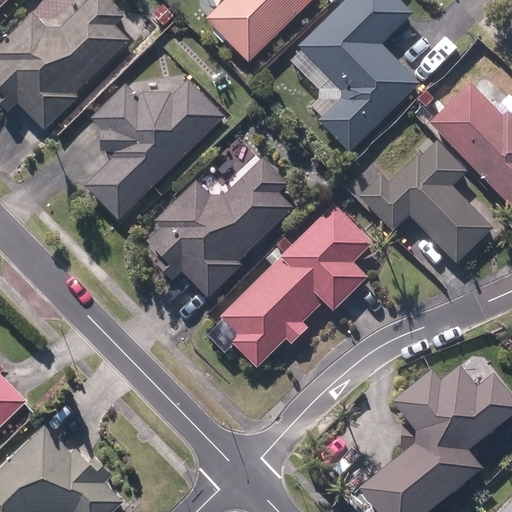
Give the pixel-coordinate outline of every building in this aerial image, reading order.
[(0,0),(0,10),(10,0),(0,0)] [(18,105),(45,132),(78,100),(74,97),(129,43),(115,29),(124,20),(104,0),(93,0),(61,31),(48,31),(32,16),(0,47),(0,106),(8,114),(18,105)] [(228,0),(206,22),(250,66),(315,0),(320,0),(323,2),(325,0),(228,0)] [(319,124),(349,155),(419,85),(381,46),(411,16),(395,0),(347,0),(298,49),(302,53),(293,62),(322,91),(319,91),(319,101),(311,109),(322,120),(319,124)] [(152,17),(164,29),(174,18),(163,7),(152,17)] [(134,30),(146,41),(157,29),(145,17),(134,30)] [(253,63),(257,67),(263,63),(259,58),(253,63)] [(232,66),(242,77),(250,70),(240,59),(232,66)] [(435,92),(445,103),(462,86),(452,76),(435,92)] [(87,186),(119,221),(224,120),(188,82),(174,95),(143,94),(137,99),(125,86),(91,119),(102,131),(102,154),(107,154),(113,161),(87,186)] [(429,122),(511,206),(511,115),(507,110),(502,115),(470,82),(429,122)] [(418,99),(426,107),(435,98),(426,90),(418,99)] [(409,218),(456,266),(493,230),(453,189),(467,174),(437,143),(419,160),(418,158),(389,186),(380,177),(357,199),(392,234),(409,218)] [(181,273),(209,301),(241,268),(238,265),(292,209),(279,196),(289,185),(263,160),(227,198),(210,197),(195,184),(155,225),(161,230),(147,244),(163,259),(155,267),(171,283),(181,273)] [(298,207),(307,214),(315,204),(307,197),(298,207)] [(230,344),(257,371),(286,342),(291,347),(308,330),(304,325),(324,305),(333,315),(368,280),(353,266),(373,246),(334,207),(292,248),(285,241),(265,260),(272,267),(270,269),(264,263),(252,276),(257,282),(219,320),(237,338),(230,344)] [(0,430),(28,404),(1,376),(4,373),(0,368),(0,430)] [(359,493),(374,511),(430,511),(482,470),(468,453),(511,417),(511,399),(493,376),(476,390),(459,368),(439,383),(431,373),(391,405),(415,433),(414,448),(359,493)] [(0,472),(0,511),(117,511),(124,506),(104,486),(113,477),(95,460),(89,465),(76,452),(71,455),(44,428),(0,472)]
